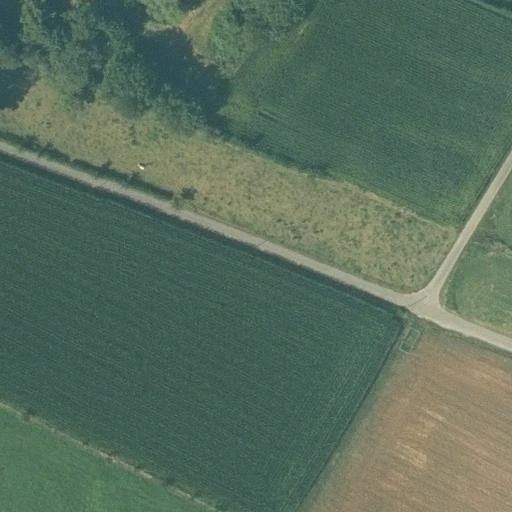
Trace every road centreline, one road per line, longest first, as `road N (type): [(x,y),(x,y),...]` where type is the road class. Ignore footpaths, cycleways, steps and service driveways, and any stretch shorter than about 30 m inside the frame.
road 1 (residential): [(0,146),(421,307)]
road 2 (track): [(295,511),(421,307)]
road 3 (residential): [(511,153),(421,307)]
